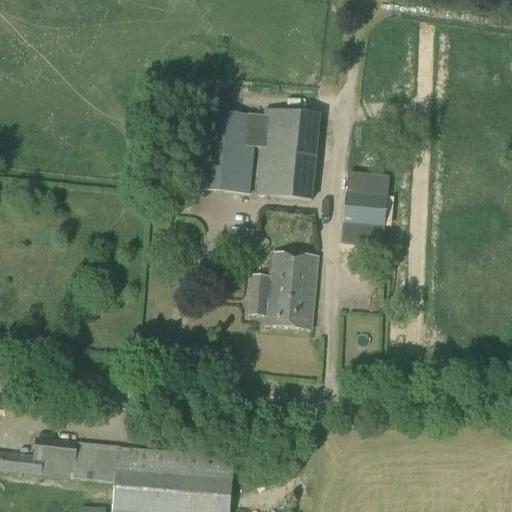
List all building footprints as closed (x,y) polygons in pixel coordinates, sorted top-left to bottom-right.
[(311,203),(319,117),(264,111),(263,118),(199,112),(191,191),(248,196),(253,149),(259,150),(255,198),(311,203)] [(162,143),(161,160),(179,161),(181,145),(162,143)] [(380,249),(385,199),(347,195),(342,245),(380,249)] [(248,257),(252,233),(231,229),(227,253),(248,257)] [(265,329),(310,333),(316,260),(271,256),(269,279),(251,277),(247,318),(266,319),(265,329)] [(228,511),(233,459),(118,450),(119,449),(35,439),(33,457),(0,454),(0,472),(72,482),(114,485),(111,511),(228,511)]
